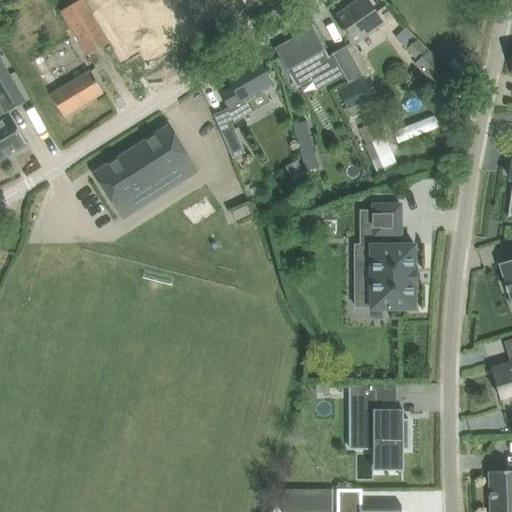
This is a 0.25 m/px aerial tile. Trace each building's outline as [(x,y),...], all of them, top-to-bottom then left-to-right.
[(79,0),(61,11),(87,56),(108,43),(81,0),(79,0)] [(110,9),(96,19),(124,67),(144,54),(148,60),(192,32),(171,0),(168,0),(123,29),(110,9)] [(358,0),(333,17),(352,46),(383,24),(367,0),(358,0)] [(362,76),(345,46),(331,54),(332,55),(328,57),(324,50),(325,50),(312,27),(274,48),(286,71),(287,70),(289,74),(288,74),(296,89),(312,80),(311,78),(316,75),(317,77),(337,66),(347,83),(362,76)] [(415,63),(415,64),(440,90),(453,77),(416,39),(404,49),(416,62),(415,63)] [(246,100),(272,85),(257,58),(226,76),(232,87),(220,94),(235,121),(253,111),(246,100)] [(25,102),(0,61),(0,160),(27,145),(10,116),(9,116),(7,113),(25,102)] [(50,95),(63,117),(103,93),(89,71),(50,95)] [(346,113),(348,117),(370,107),(367,100),(373,97),(363,77),(337,89),(347,109),(348,109),(349,112),(346,113)] [(291,123),(303,169),(315,166),(303,120),(291,123)] [(358,130),(363,142),(379,134),(374,123),(358,130)] [(198,172),(167,124),(93,173),(115,208),(172,172),(180,184),(198,172)] [(233,127),(221,133),(232,158),(244,153),(233,127)] [(364,146),(377,175),(397,166),(384,137),(364,146)] [(218,206),(244,198),(239,180),(227,184),(226,181),(212,186),(218,206)] [(414,269),(414,245),(396,245),(396,237),(400,237),(400,205),(372,205),(372,211),(360,211),(360,245),(354,245),(355,266),(370,266),(371,309),(414,309),(414,285),(416,285),(416,280),(415,280),(415,273),(416,273),(416,269),(414,269)] [(246,206),(232,213),(236,221),(250,215),(246,206)] [(511,259),(499,264),(504,281),(503,281),(507,291),(508,291),(511,304),(511,259)] [(511,339),(503,342),(510,362),(491,368),(500,398),(511,394),(511,339)] [(383,382),(348,382),(348,450),(372,450),(372,470),(403,470),(403,450),(408,450),(408,419),(403,419),(403,409),(382,409),(382,398),(383,398),(383,382)] [(329,383),(315,383),(315,393),(329,393),(329,383)] [(511,511),(511,470),(488,472),(490,511),(511,511)] [(331,511),(332,489),(282,489),(282,511),(331,511)]
